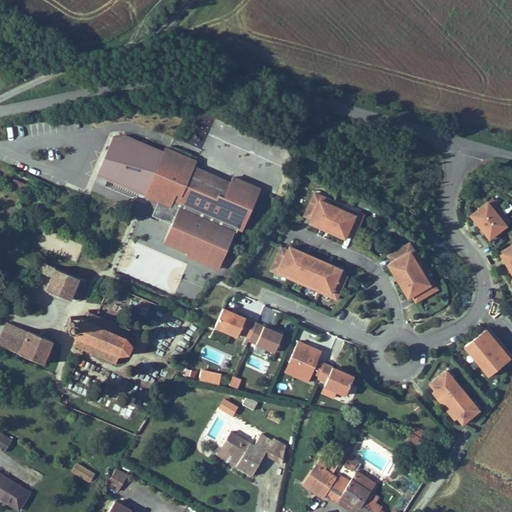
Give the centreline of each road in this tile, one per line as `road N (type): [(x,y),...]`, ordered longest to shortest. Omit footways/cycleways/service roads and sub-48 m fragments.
road 1 (tertiary): [(464,144),(309,100),(203,81),(0,112)]
road 2 (residential): [(414,346),(458,330),(482,293),(475,261),(445,216),(464,144)]
road 3 (residential): [(293,230),(378,275),(394,301),(398,334)]
road 4 (residential): [(265,296),(378,346)]
